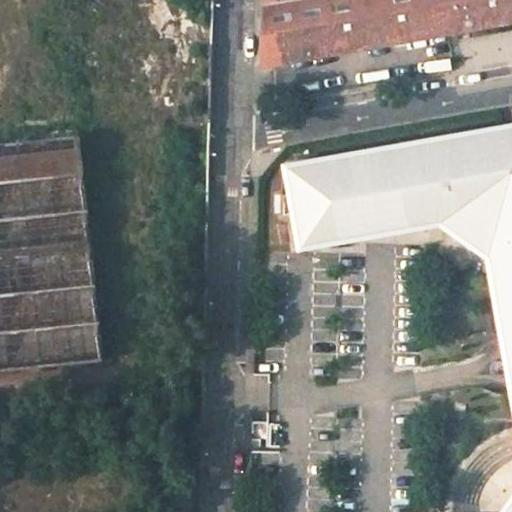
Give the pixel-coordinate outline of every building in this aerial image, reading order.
[(511,0),(264,0),(263,66),(452,32),(511,22),(511,0)] [(511,126),(305,164),(305,167),(413,149),(433,152),(443,151),(452,150),(461,148),(470,145),(480,139),(488,134),(498,132),(510,132),(511,132),(511,126)] [(284,195),(294,193),(304,191),(303,241),(397,224),(397,227),(398,231),(438,223),(437,222),(458,218),(458,220),(458,225),(460,230),(462,233),(468,238),(473,240),(477,241),(481,240),(487,238),(491,259),(489,259),(496,298),(500,298),(503,297),(511,345),(511,132),(510,132),(498,132),(488,134),(480,139),(470,145),(461,148),(452,150),(443,151),(433,152),(413,149),(305,167),(305,164),(305,159),(285,163),(284,195)] [(86,135),(0,143),(0,372),(108,362),(86,135)] [(294,193),(303,241),(304,191),(294,193)] [(397,224),(303,241),(303,244),(397,227),(397,224)] [(511,345),(503,297),(500,298),(511,362),(511,345)]
